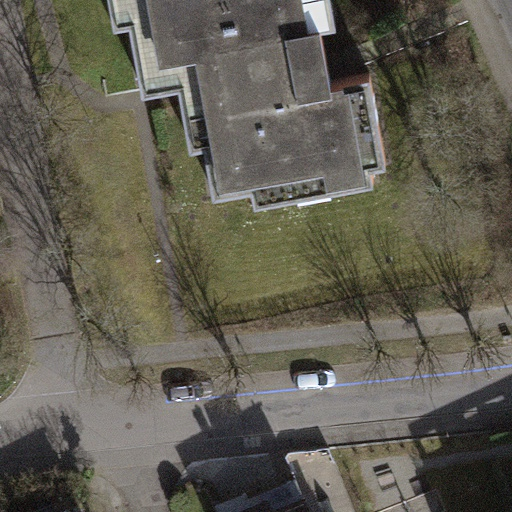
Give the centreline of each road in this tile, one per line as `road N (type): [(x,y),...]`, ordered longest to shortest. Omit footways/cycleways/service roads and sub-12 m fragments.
road 1 (residential): [(511,388),(133,432)]
road 2 (residential): [(133,432),(0,443)]
